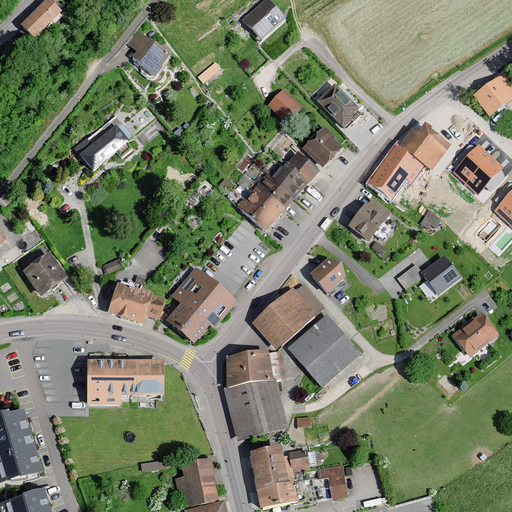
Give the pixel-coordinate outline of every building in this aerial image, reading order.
[(59,11),(47,0),(43,0),(18,25),(31,38),(59,11)] [(271,2),(245,26),(263,46),(289,22),(271,2)] [(158,47),(137,31),(127,45),(135,52),(131,57),(138,62),(136,65),(152,77),(169,55),(168,50),(163,46),(158,47)] [(217,61),(198,74),(203,80),(221,68),(217,61)] [(511,101),(511,83),(505,74),(473,96),(489,118),(511,101)] [(358,109),(334,85),(316,102),(342,128),(352,119),(350,117),(358,109)] [(302,109),(284,90),(267,106),(285,125),(302,109)] [(464,127),(448,113),(431,129),(452,144),(464,127)] [(116,115),(73,149),(90,171),(115,151),(120,158),(132,148),(116,129),(122,124),(116,115)] [(431,129),(424,124),(418,133),(412,129),(399,148),(424,167),(432,172),(452,144),(431,129)] [(334,137),(323,127),(301,149),(322,169),(342,148),(332,138),(334,137)] [(399,148),(394,145),(366,183),(392,202),(407,181),(412,184),(424,167),(399,148)] [(503,168),(478,145),(453,172),(477,195),(503,168)] [(318,172),(297,153),(286,165),(307,184),(318,172)] [(307,184),(286,165),(273,180),(266,174),(257,184),(258,185),(284,209),(307,184)] [(258,185),(237,209),(263,233),(284,209),(258,185)] [(511,194),(497,211),(511,223),(511,194)] [(391,214),(370,198),(347,227),(368,244),(391,214)] [(422,220),(434,228),(442,216),(430,208),(422,220)] [(48,251),(22,270),(41,296),(67,278),(48,251)] [(461,279),(444,257),(421,274),(438,297),(461,279)] [(329,260),(309,275),(324,295),(344,280),(329,260)] [(178,305),(164,322),(191,345),(207,327),(212,331),(235,304),(194,268),(169,297),(178,305)] [(163,300),(115,284),(105,312),(143,326),(146,316),(156,320),(163,300)] [(292,287),(251,324),(275,351),(323,308),(302,285),(296,291),(292,287)] [(499,336),(482,314),(452,336),(469,359),(499,336)] [(326,316),(287,349),(320,388),(359,355),(326,316)] [(301,328),(286,342),(289,345),(304,331),(301,328)] [(224,359),(225,391),(223,391),(236,443),(288,430),(274,381),(273,381),(267,351),(224,359)] [(163,361),(88,361),(87,404),(122,404),(122,394),(163,394),(163,361)] [(0,489),(39,477),(21,415),(0,421),(0,489)] [(280,449),(247,455),(258,511),(289,506),(290,510),(316,505),(311,480),(294,483),(293,474),(310,471),(306,450),(288,454),(288,457),(282,458),(280,449)] [(143,469),(167,465),(166,458),(142,462),(143,469)] [(211,458),(182,464),(185,477),(176,479),(182,508),(220,501),(211,458)] [(342,466),(317,470),(319,480),(328,478),(332,500),(347,498),(342,466)] [(48,511),(43,493),(2,504),(3,511),(48,511)] [(228,511),(225,500),(186,510),(186,511),(228,511)]
